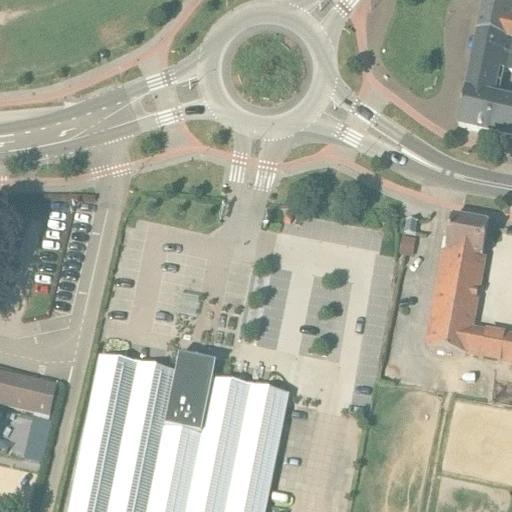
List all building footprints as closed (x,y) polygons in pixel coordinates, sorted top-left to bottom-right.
[(511,0),(485,0),(478,35),(511,43),(511,0)] [(506,73),(506,72),(511,73),(511,43),(478,35),(458,129),(506,140),(511,141),(511,104),(494,101),(497,89),(494,88),(498,71),(506,73)] [(483,259),(489,228),(451,221),(428,350),(466,358),(466,356),(511,364),(511,339),(471,332),(484,259),(483,259)] [(417,223),(416,223),(407,222),(405,236),(415,237),(417,223)] [(405,236),(402,254),(414,256),(416,238),(405,236)] [(359,376),(355,376),(353,398),(341,397),(339,411),(372,414),(378,351),(361,349),(359,376)] [(68,511),(267,511),(289,401),(214,387),(215,372),(178,364),(175,378),(129,370),(99,363),(68,511)] [(0,375),(0,406),(50,418),(57,389),(0,375)]
